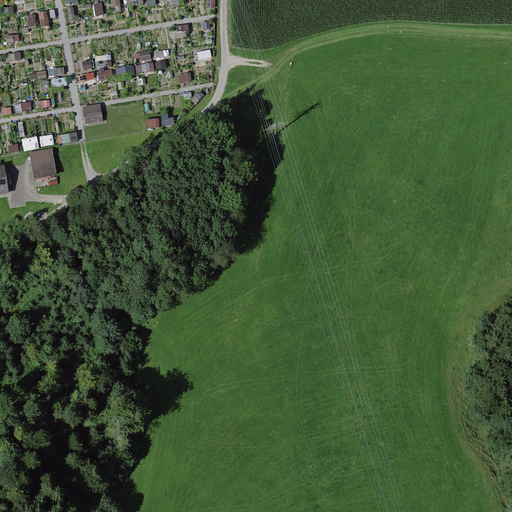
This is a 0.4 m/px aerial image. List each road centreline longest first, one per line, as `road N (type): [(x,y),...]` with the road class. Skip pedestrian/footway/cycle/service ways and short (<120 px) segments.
road 1 (track): [(0,254),(210,109),(225,59),(224,0)]
road 2 (track): [(58,0),(86,167),(99,186)]
